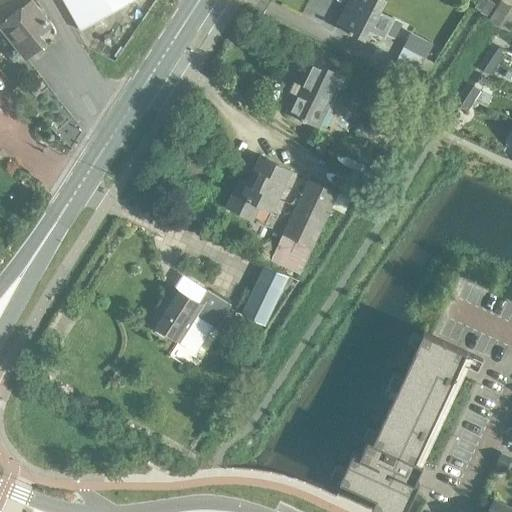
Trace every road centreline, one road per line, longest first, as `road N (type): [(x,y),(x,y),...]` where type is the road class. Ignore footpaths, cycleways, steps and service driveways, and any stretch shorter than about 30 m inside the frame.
road 1 (primary): [(4,300),(200,0)]
road 2 (unknown): [(120,122),(51,0)]
road 3 (residential): [(455,511),(511,396)]
